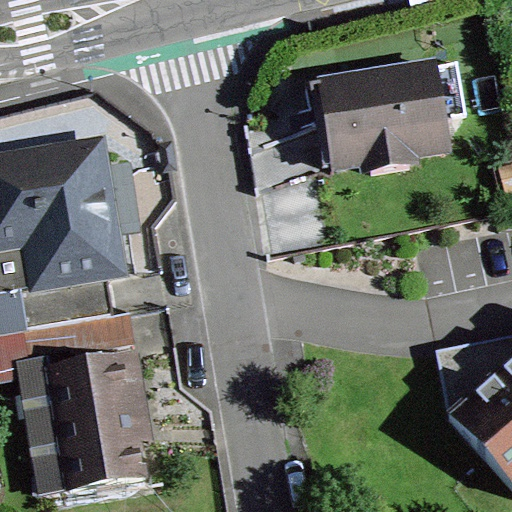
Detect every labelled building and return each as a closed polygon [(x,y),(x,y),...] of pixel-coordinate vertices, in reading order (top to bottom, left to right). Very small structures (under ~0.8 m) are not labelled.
[(425,70),(332,85),(335,103),(326,116),(330,143),(335,172),(371,166),(372,175),(411,170),(409,160),(451,153),(444,118),(431,107),(425,70)] [(0,250),(28,246),(35,289),(36,291),(107,278),(123,275),(112,213),(100,146),(0,163),(0,250)] [(511,160),(494,165),(505,214),(511,212),(511,160)] [(15,293),(22,334),(76,324),(115,318),(107,278),(36,291),(35,289),(15,293)] [(135,342),(130,315),(115,318),(76,324),(80,352),(135,342)] [(511,339),(437,354),(451,420),(511,488),(511,339)] [(139,354),(127,356),(141,437),(153,435),(146,395),(139,354)] [(141,437),(127,356),(55,368),(75,487),(147,475),(141,437)]
